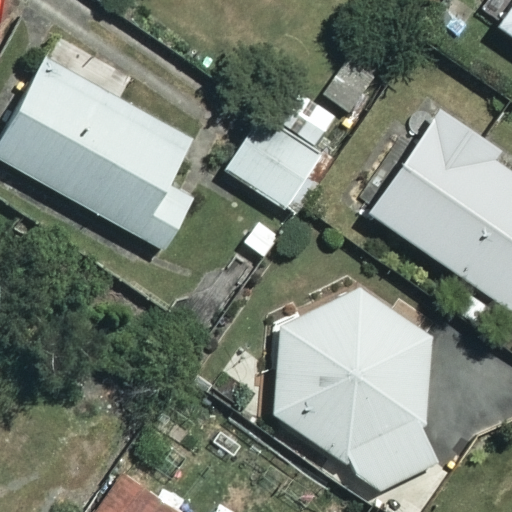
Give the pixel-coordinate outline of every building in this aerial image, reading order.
[(511,0),(507,0),(492,23),(511,37),(511,0)] [(184,136),(35,55),(0,120),(0,159),(161,246),(188,196),(160,181),(184,136)] [(511,169),(428,111),(361,207),(511,311),(511,169)] [(320,154),(252,112),(218,166),(286,208),(320,154)] [(377,486),(423,461),(429,337),(354,285),(277,324),(269,411),(377,486)] [(172,511),(123,471),(88,511),(172,511)]
